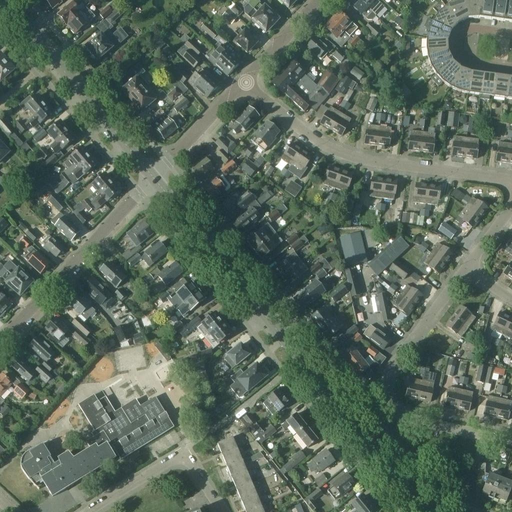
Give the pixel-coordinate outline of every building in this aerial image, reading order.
[(44,0),(46,2),(46,3),(49,7),(51,7),(53,9),(62,0),(44,0)] [(77,0),(59,16),(60,18),(60,20),(63,24),(65,24),(66,25),(67,25),(86,8),(94,1),(92,0),(77,0)] [(243,0),(248,4),(272,27),(274,26),(275,26),(277,23),(277,22),(278,21),(264,8),(256,0),(253,0),(252,0),(251,0),(243,0)] [(295,3),(291,0),(278,0),(288,9),(289,8),(291,8),(294,5),(294,4),(295,3)] [(361,15),(366,19),(370,23),(373,23),(376,25),(380,21),(372,13),(357,0),(350,0),(348,3),(361,15)] [(371,0),(357,0),(372,13),(377,7),(373,2),(374,2),(371,0)] [(450,13),(457,22),(459,24),(468,19),(463,0),(458,0),(453,2),(446,7),(450,13)] [(479,19),(481,0),(463,0),(468,19),(478,19),(479,19)] [(481,0),(479,19),(491,21),(494,0),(481,0)] [(494,0),(491,21),(504,22),(507,1),(498,0),(494,0)] [(272,27),(248,4),(243,9),(244,13),(266,34),(267,33),(269,33),(271,30),(271,29),(272,27)] [(235,6),(231,10),(238,17),(242,13),(235,6)] [(459,24),(457,22),(450,13),(446,7),(445,7),(438,13),(433,21),(450,30),(451,31),(458,24),(459,24)] [(86,8),(67,25),(76,35),(83,28),(84,30),(89,26),(87,25),(89,23),(95,18),(86,8)] [(108,8),(100,15),(104,20),(112,13),(108,8)] [(236,19),(228,11),(222,17),(231,25),(236,19)] [(120,18),(115,13),(106,21),(110,26),(120,18)] [(189,17),(184,13),(180,18),(185,22),(189,17)] [(332,21),(348,36),(357,45),(360,41),(356,37),(354,39),(352,37),(353,35),(352,34),(351,33),(354,30),(350,25),(350,24),(339,14),(332,21)] [(357,45),(348,36),(332,21),(325,29),(336,40),(337,39),(342,43),(345,40),(347,42),(349,40),(351,42),(349,44),(353,48),(357,45)] [(451,31),(450,30),(433,21),(429,30),(426,38),(446,41),(448,41),(451,32),(451,31)] [(201,29),(213,40),(218,35),(205,24),(201,29)] [(366,30),(377,40),(381,34),(371,25),(366,30)] [(240,38),(235,42),(247,53),(249,52),(250,52),(252,50),(252,49),(256,44),(244,32),(244,33),(239,29),(235,33),(240,38)] [(102,64),(107,60),(108,59),(104,55),(112,49),(114,50),(124,41),(116,33),(112,37),(108,32),(102,37),(101,36),(86,48),(92,55),(92,56),(95,59),(96,59),(98,61),(102,64)] [(190,39),(184,35),(180,40),(185,45),(190,39)] [(448,41),(446,41),(426,38),(426,39),(426,49),(427,57),(441,54),(448,52),(447,42),(448,41)] [(315,39),(307,48),(319,59),(322,60),(329,53),(327,51),(328,49),(323,44),(322,45),(315,39)] [(190,41),(185,46),(197,57),(202,52),(190,41)] [(212,50),(234,70),(240,63),(227,51),(226,51),(222,47),(218,43),(212,50)] [(151,47),(142,54),(146,59),(155,51),(151,47)] [(190,50),(182,57),(194,69),(201,61),(190,50)] [(228,77),(234,70),(212,50),(205,57),(209,61),(214,65),(215,65),(228,77)] [(339,50),(333,57),(341,63),(346,57),(339,50)] [(448,52),(441,54),(427,57),(427,58),(431,67),(435,75),(441,70),(452,62),(448,52)] [(452,62),(441,70),(435,75),(436,75),(442,82),(449,87),(460,69),(453,62),(452,62)] [(6,63),(0,68),(0,82),(13,71),(13,70),(13,68),(11,66),(10,66),(9,66),(8,65),(6,63)] [(175,64),(171,69),(184,81),(188,77),(175,64)] [(313,103),(309,107),(314,112),(327,98),(339,81),(327,72),(318,84),(316,87),(303,75),(303,74),(302,73),(304,71),(299,66),(297,68),(293,64),(283,75),(313,103)] [(132,102),(145,90),(149,87),(140,77),(141,76),(145,73),(139,65),(120,81),(126,88),(124,91),(125,92),(124,94),(127,97),(128,97),(132,102)] [(355,69),(351,74),(360,81),(364,75),(355,69)] [(467,94),(470,75),(470,73),(461,69),(460,69),(449,87),(450,88),(459,92),(467,94)] [(195,76),(213,93),(219,86),(206,73),(205,74),(201,70),(195,76)] [(471,73),(470,73),(470,75),(467,94),(468,94),(480,96),(483,74),(471,73)] [(356,82),(344,74),(334,90),(344,96),(349,86),(353,88),(356,82)] [(492,97),(495,76),(483,74),(480,96),(480,100),(489,101),(490,97),(492,97)] [(313,103),(283,75),(273,85),(283,96),(285,95),(304,113),(309,107),(313,103)] [(213,93),(195,76),(189,82),(194,86),(193,87),(207,99),(213,93)] [(508,78),(495,76),(492,97),(505,99),(507,80),(508,78)] [(146,92),(145,90),(132,102),(136,106),(136,108),(138,111),(140,111),(141,112),(148,107),(150,107),(153,105),(153,103),(154,102),(154,101),(158,98),(150,89),(146,92)] [(176,90),(168,97),(173,102),(181,95),(176,90)] [(388,90),(384,96),(390,102),(395,96),(388,90)] [(26,107),(34,117),(46,106),(43,103),(44,101),(41,98),(40,98),(38,97),(26,107)] [(177,113),(180,111),(191,101),(188,98),(187,97),(176,106),(173,108),(177,113)] [(371,98),(366,110),(373,113),(377,101),(371,98)] [(47,107),(46,106),(34,117),(28,122),(34,128),(40,123),(40,124),(52,113),(51,112),(51,110),(49,107),(47,107)] [(237,123),(232,130),(237,134),(241,130),(244,133),(246,131),(258,117),(249,108),(236,122),(237,123)] [(320,124),(331,130),(341,114),(331,108),(320,124)] [(449,113),(447,128),(454,128),(458,129),(459,114),(456,114),(449,113)] [(351,120),(341,114),(331,130),(341,137),(351,120)] [(436,126),(443,127),(445,115),(438,114),(436,126)] [(0,116),(0,127),(1,129),(8,136),(14,131),(1,116),(0,116)] [(164,125),(157,130),(161,135),(160,136),(162,139),(164,139),(165,140),(177,130),(180,127),(173,118),(169,120),(168,120),(163,124),(164,125)] [(15,126),(19,130),(23,125),(20,122),(15,126)] [(56,142),(69,132),(65,128),(66,127),(64,124),(62,124),(60,122),(48,133),(56,142)] [(251,141),(258,147),(273,128),(267,123),(262,129),(261,128),(254,136),(255,137),(251,141)] [(27,129),(23,125),(19,130),(22,134),(27,129)] [(365,145),(377,147),(379,127),(368,126),(365,145)] [(379,127),(377,147),(389,148),(391,129),(379,127)] [(273,128),(258,147),(264,152),(268,148),(269,148),(275,139),(274,139),(279,133),(273,128)] [(32,147),(41,138),(46,134),(42,130),(28,142),(32,147)] [(408,151),(420,152),(423,133),(411,131),(408,151)] [(69,132),(56,142),(50,148),(56,154),(62,149),(75,139),(73,137),(73,136),(71,133),(70,133),(69,132)] [(423,133),(420,152),(432,154),(435,134),(423,133)] [(222,151),(227,156),(237,146),(231,140),(227,143),(221,137),(215,143),(222,151)] [(464,158),(467,139),(455,138),(452,157),(464,158)] [(467,139),(464,158),(475,160),(476,160),(479,141),(467,139)] [(508,164),(510,144),(498,143),(496,162),(508,164)] [(291,167),(302,151),(292,144),(281,160),(291,167)] [(72,174),(91,158),(87,154),(87,153),(85,150),(84,150),(82,148),(70,159),(74,164),(68,169),(72,174)] [(250,148),(245,154),(249,157),(254,151),(250,148)] [(231,160),(227,156),(222,151),(217,156),(225,165),(231,160)] [(302,151),(291,167),(301,174),(312,157),(302,151)] [(48,170),(56,164),(59,161),(54,156),(43,165),(48,170)] [(194,175),(196,175),(199,179),(207,174),(208,175),(213,171),(213,170),(217,166),(210,156),(205,160),(205,159),(192,169),(191,172),(194,175)] [(253,165),(258,169),(265,161),(260,157),(253,165)] [(91,158),(72,174),(78,180),(84,175),(84,176),(86,175),(88,175),(90,173),(90,171),(97,165),(95,163),(95,162),(93,159),(92,159),(91,158)] [(220,170),(225,176),(237,168),(232,161),(220,170)] [(258,169),(253,165),(248,161),(241,169),(251,177),(258,169)] [(269,166),(263,174),(269,179),(274,170),(269,166)] [(323,185),(334,189),(341,171),(330,167),(323,185)] [(341,171),(334,189),(346,193),(353,175),(341,171)] [(59,178),(62,182),(67,178),(64,173),(59,178)] [(100,194),(112,183),(110,181),(111,180),(108,177),(107,177),(105,175),(93,186),(100,194)] [(222,176),(220,177),(217,180),(216,179),(211,183),(211,185),(205,190),(212,199),(224,190),(226,192),(230,189),(231,188),(231,187),(230,186),(222,176)] [(67,178),(62,182),(66,186),(71,182),(67,178)] [(370,198),(382,199),(384,180),(372,178),(370,198)] [(384,180),(382,199),(394,201),(396,181),(384,180)] [(112,183),(100,194),(101,195),(95,200),(101,207),(107,202),(108,201),(110,201),(113,199),(113,197),(120,191),(118,190),(118,188),(116,186),(114,186),(112,183)] [(414,203),(426,205),(428,185),(416,184),(414,203)] [(428,185),(426,205),(438,206),(440,187),(428,185)] [(57,194),(62,190),(58,186),(53,190),(57,194)] [(27,201),(36,194),(29,187),(21,195),(27,201)] [(455,189),(450,195),(461,203),(465,196),(455,189)] [(219,208),(227,217),(233,211),(234,213),(239,209),(242,212),(255,202),(248,193),(247,193),(248,194),(243,199),(239,194),(238,193),(235,193),(234,194),(223,202),(224,204),(219,208)] [(55,202),(64,212),(68,208),(59,198),(55,202)] [(472,198),(465,208),(480,219),(488,209),(472,198)] [(85,209),(90,204),(87,200),(81,205),(85,209)] [(90,204),(85,209),(88,213),(94,208),(90,204)] [(73,212),(76,216),(81,212),(85,209),(81,205),(77,208),(73,212)] [(347,205),(343,218),(349,220),(353,207),(347,205)] [(480,219),(465,208),(458,217),(473,229),(480,219)] [(259,218),(252,209),(233,225),(240,234),(259,218)] [(276,212),(268,218),(272,223),(280,216),(276,212)] [(88,220),(81,213),(76,217),(83,224),(88,220)] [(402,223),(410,224),(411,214),(404,213),(402,223)] [(0,232),(8,224),(0,216),(0,232)] [(417,216),(416,225),(416,226),(427,228),(428,218),(424,217),(420,217),(417,216)] [(60,230),(60,231),(71,241),(72,242),(76,237),(75,236),(79,232),(73,226),(74,225),(69,220),(68,221),(65,217),(56,227),(60,230)] [(143,222),(131,231),(134,235),(132,237),(135,242),(138,240),(141,244),(153,235),(143,222)] [(443,223),(438,230),(450,239),(455,232),(443,223)] [(22,224),(18,228),(23,232),(27,228),(22,224)] [(254,250),(255,252),(276,234),(268,225),(261,231),(262,232),(248,244),(249,244),(248,247),(252,251),(254,250)] [(30,230),(26,235),(33,242),(38,237),(30,230)] [(361,232),(341,237),(348,267),(368,262),(361,232)] [(283,242),(276,234),(255,252),(256,253),(255,255),(258,259),(261,259),(262,260),(275,249),(275,248),(283,242)] [(287,241),(291,247),(299,241),(295,235),(287,241)] [(49,236),(41,244),(45,247),(44,249),(48,253),(49,251),(56,258),(59,254),(61,254),(63,252),(63,250),(64,249),(58,244),(60,243),(54,237),(52,239),(49,236)] [(304,237),(299,241),(291,247),(296,253),(304,246),(308,242),(304,237)] [(25,238),(21,243),(27,248),(31,244),(25,238)] [(145,254),(141,258),(142,258),(149,267),(166,253),(166,251),(164,248),(162,248),(159,244),(151,250),(150,249),(144,253),(145,254)] [(438,244),(431,253),(446,265),(454,255),(438,244)] [(142,248),(139,245),(136,248),(136,247),(130,252),(129,249),(121,255),(126,261),(142,248)] [(27,253),(29,254),(25,259),(29,262),(29,263),(40,274),(41,273),(43,273),(45,271),(45,269),(49,265),(37,253),(37,254),(31,248),(27,253)] [(439,275),(446,265),(431,253),(424,263),(439,275)] [(131,267),(137,262),(142,258),(141,258),(138,254),(134,258),(127,262),(131,267)] [(277,279),(279,281),(297,265),(295,262),(291,257),(286,262),(286,261),(272,272),(273,274),(273,276),(276,279),(277,279)] [(9,262),(7,264),(3,260),(0,262),(0,265),(3,268),(26,289),(27,288),(29,288),(31,286),(31,284),(33,283),(19,270),(18,270),(13,266),(9,262)] [(410,272),(409,272),(395,261),(389,270),(404,281),(407,275),(410,272)] [(297,265),(279,281),(280,283),(280,285),(283,288),(284,287),(285,289),(299,278),(308,270),(301,262),(297,265)] [(511,280),(511,262),(503,274),(511,280)] [(104,268),(101,272),(107,278),(106,279),(111,283),(112,283),(116,286),(124,278),(120,274),(121,273),(115,267),(114,268),(108,263),(107,264),(106,264),(103,267),(104,268)] [(162,274),(158,277),(166,286),(182,273),(182,272),(181,270),(179,268),(178,267),(175,264),(168,269),(167,268),(161,272),(162,274)] [(318,264),(310,270),(313,275),(321,268),(318,264)] [(3,268),(0,265),(0,271),(4,276),(2,278),(6,281),(5,282),(6,283),(20,296),(21,295),(23,294),(25,292),(25,290),(26,289),(3,268)] [(329,265),(316,276),(320,280),(333,270),(329,265)] [(352,292),(360,290),(355,271),(347,273),(352,292)] [(149,275),(144,279),(148,284),(153,280),(149,275)] [(101,305),(111,295),(99,283),(98,285),(92,280),(92,281),(90,281),(88,283),(88,284),(84,289),(91,295),(90,296),(94,300),(95,299),(101,305)] [(318,282),(313,286),(308,289),(294,300),(298,305),(298,306),(300,309),(301,309),(302,310),(316,299),(320,295),(325,291),(318,282)] [(177,295),(185,305),(186,305),(199,294),(195,289),(196,288),(193,285),(192,285),(191,284),(177,295)] [(407,285),(399,295),(415,307),(422,297),(407,285)] [(342,286),(330,296),(335,303),(348,293),(342,286)] [(126,295),(120,290),(116,294),(122,299),(126,295)] [(166,293),(159,299),(163,303),(170,298),(166,293)] [(200,295),(199,294),(186,305),(185,305),(178,311),(183,317),(190,311),(191,311),(204,300),(203,299),(204,298),(201,295),(200,295)] [(373,314),(380,312),(377,294),(370,295),(371,299),(373,314)] [(391,321),(385,294),(378,295),(383,322),(391,321)] [(0,308),(4,313),(6,311),(7,311),(10,309),(9,307),(11,305),(0,295),(0,308)] [(415,307),(399,295),(392,305),(408,317),(415,307)] [(95,310),(90,305),(83,299),(82,301),(77,296),(77,297),(76,297),(75,297),(73,299),(73,300),(69,304),(76,311),(75,312),(79,316),(85,321),(95,310)] [(453,317),(469,328),(476,319),(460,307),(453,317)] [(319,330),(331,320),(327,316),(332,312),(328,308),(324,311),(323,310),(311,320),(312,321),(311,323),(313,325),(315,325),(319,330)] [(492,331),(502,336),(511,319),(500,313),(492,331)] [(197,329),(205,339),(223,324),(220,320),(220,318),(218,315),(217,315),(216,314),(203,324),(198,318),(193,322),(185,328),(189,334),(197,328),(198,328),(197,329)] [(83,323),(77,318),(76,317),(71,324),(86,338),(91,331),(83,323)] [(469,328),(453,317),(446,326),(462,338),(469,328)] [(56,319),(46,329),(50,334),(48,337),(56,344),(59,342),(69,331),(56,319)] [(511,319),(502,336),(511,340),(511,319)] [(331,320),(319,330),(322,334),(322,336),(324,338),(326,339),(327,340),(339,330),(339,329),(343,326),(339,321),(335,324),(331,320)] [(180,323),(172,329),(176,333),(184,328),(180,323)] [(223,324),(205,339),(214,349),(219,345),(218,344),(231,334),(231,333),(231,331),(229,328),(227,328),(223,324)] [(126,326),(114,331),(119,344),(131,340),(126,326)] [(355,326),(345,334),(348,339),(358,331),(355,326)] [(372,327),(366,337),(383,350),(390,341),(387,338),(372,327)] [(77,331),(73,335),(86,347),(90,342),(77,331)] [(358,334),(352,339),(357,344),(362,339),(358,334)] [(29,347),(45,362),(46,363),(47,362),(57,351),(48,342),(45,345),(38,338),(34,342),(33,342),(30,345),(30,346),(29,347)] [(470,341),(467,348),(479,353),(482,347),(470,341)] [(157,342),(153,343),(154,345),(155,348),(167,362),(171,359),(157,342)] [(229,356),(225,360),(232,369),(236,366),(249,356),(248,355),(248,353),(246,350),(244,350),(240,346),(228,356),(229,356)] [(370,347),(367,351),(375,357),(378,353),(370,347)] [(341,357),(349,368),(361,358),(352,348),(341,357)] [(180,369),(199,362),(198,361),(212,357),(210,349),(196,354),(196,355),(187,358),(175,363),(180,369)] [(358,378),(360,376),(364,381),(372,374),(368,370),(369,369),(361,358),(349,368),(358,378)] [(37,375),(30,368),(25,363),(24,364),(18,359),(15,362),(14,362),(12,364),(12,365),(11,366),(22,377),(27,382),(25,384),(29,388),(38,379),(35,377),(37,375)] [(46,363),(45,362),(41,366),(49,373),(53,368),(47,362),(46,363)] [(199,362),(180,369),(181,370),(187,378),(196,389),(197,388),(210,384),(202,363),(199,364),(199,362)] [(230,379),(234,383),(244,395),(266,376),(265,375),(266,373),(263,369),(260,369),(257,365),(244,375),(240,370),(230,379)] [(479,365),(475,382),(483,384),(486,367),(479,365)] [(40,366),(39,367),(35,371),(40,375),(38,377),(46,385),(53,378),(40,366)] [(455,367),(448,366),(445,376),(453,378),(455,367)] [(485,383),(491,384),(495,369),(489,367),(485,383)] [(55,369),(50,375),(58,381),(62,376),(55,369)] [(3,375),(0,378),(0,397),(12,384),(3,375)] [(418,401),(422,381),(410,379),(406,398),(418,401)] [(434,384),(422,381),(418,401),(430,403),(434,384)] [(21,384),(13,392),(22,400),(29,392),(21,384)] [(206,397),(211,392),(206,386),(201,391),(206,397)] [(457,410),(461,390),(449,388),(445,407),(457,410)] [(461,390),(457,410),(468,412),(473,393),(461,390)] [(263,404),(267,410),(273,417),(279,412),(288,404),(278,392),(268,399),(269,400),(263,404)] [(137,399),(115,413),(105,398),(101,400),(103,403),(99,404),(94,396),(78,406),(79,406),(87,418),(86,419),(87,419),(95,432),(93,433),(96,437),(86,443),(91,450),(73,461),(68,454),(59,460),(59,462),(54,465),(49,458),(50,457),(43,445),(29,453),(32,459),(22,466),(30,479),(34,485),(42,480),(53,498),(115,459),(111,454),(115,452),(121,461),(121,460),(133,452),(134,453),(135,452),(134,452),(147,444),(147,445),(148,444),(147,443),(160,436),(161,436),(161,435),(173,427),(155,398),(141,407),(137,399)] [(495,418),(500,399),(488,396),(484,416),(495,418)] [(500,399),(495,418),(507,421),(511,402),(500,399)] [(5,407),(0,412),(0,414),(4,418),(10,412),(5,407)] [(212,409),(202,415),(206,421),(215,415),(212,409)] [(249,414),(241,420),(247,428),(255,422),(249,414)] [(290,426),(296,435),(306,427),(304,425),(305,424),(302,420),(301,421),(296,415),(289,421),(281,427),(284,431),(290,426)] [(271,426),(261,435),(265,440),(275,432),(271,426)] [(312,435),(306,427),(296,435),(307,449),(317,441),(316,439),(316,438),(313,434),(312,435)] [(217,445),(222,457),(237,450),(234,443),(238,441),(236,437),(217,445)] [(237,450),(222,457),(226,468),(242,461),(239,454),(243,453),(249,450),(248,445),(241,448),(237,450)] [(292,461),(282,470),(285,474),(305,459),(300,452),(290,460),(292,461)] [(313,462),(307,467),(311,473),(313,471),(316,474),(320,471),(320,472),(333,462),(332,460),(331,459),(332,458),(330,454),(327,454),(327,453),(326,452),(312,462),(313,462)] [(251,457),(252,457),(246,460),(247,464),(252,462),(263,457),(259,453),(251,457)] [(226,468),(231,479),(247,473),(246,473),(244,466),(247,464),(246,460),(242,461),(226,468)] [(494,499),(501,479),(485,473),(486,464),(478,464),(477,480),(485,483),(482,493),(489,496),(488,497),(494,499)] [(250,471),(246,473),(247,473),(231,479),(236,491),(251,484),(249,478),(252,476),(250,471)] [(327,482),(326,480),(322,475),(314,481),(319,488),(327,482)] [(333,487),(327,492),(334,501),(340,496),(341,497),(354,486),(353,485),(353,483),(351,481),(349,481),(346,476),(333,487)] [(501,479),(494,499),(498,501),(499,500),(506,502),(510,493),(511,493),(511,478),(510,483),(501,479)] [(236,491),(241,502),(256,496),(253,489),(257,487),(257,488),(261,486),(260,482),(256,484),(255,483),(251,484),(236,491)] [(318,490),(311,496),(314,501),(322,495),(318,490)] [(256,496),(241,502),(244,511),(249,511),(261,507),(258,500),(262,499),(260,494),(256,496)] [(352,506),(356,511),(372,511),(374,511),(362,497),(352,506)] [(249,511),(262,511),(263,511),(273,508),(271,503),(261,507),(249,511)]
